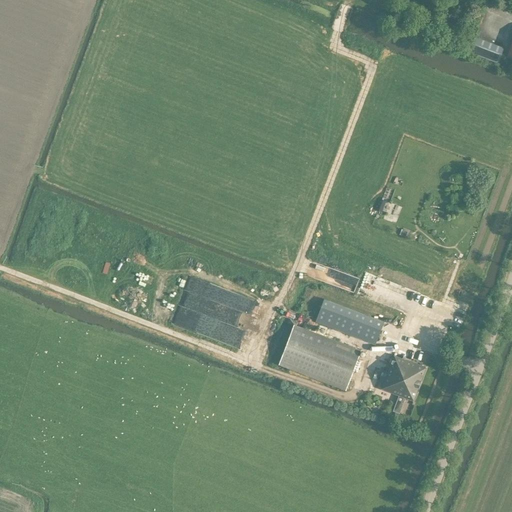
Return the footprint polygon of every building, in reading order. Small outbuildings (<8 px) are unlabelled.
[(498,63),(504,48),(475,37),(470,52),(498,63)] [(188,291),(252,313),(257,299),(193,277),(188,291)] [(374,345),(383,322),(324,299),(315,322),(374,345)] [(345,390),(361,350),(294,325),(278,365),(345,390)] [(426,367),(394,355),(382,389),(414,401),(426,367)]
